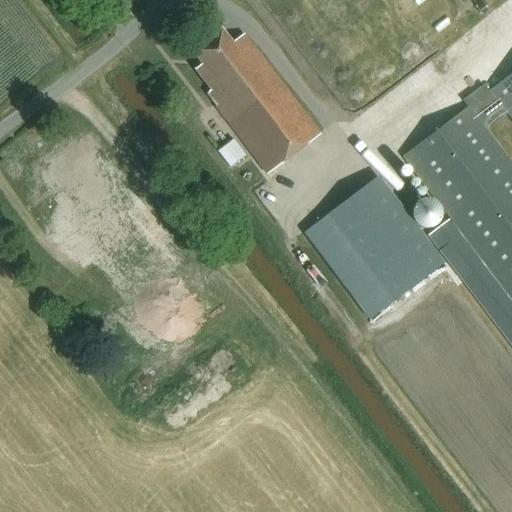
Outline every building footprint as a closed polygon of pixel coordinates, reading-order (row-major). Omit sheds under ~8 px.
[(308,0),(280,21),(340,101),(473,0),(308,0)] [(263,176),(317,136),(241,36),(228,45),(218,31),(189,53),(203,71),(196,76),(208,92),(204,94),(213,107),(211,108),(263,176)] [(511,76),(489,94),(483,87),(464,102),(469,109),(481,125),(502,110),(507,116),(511,122),(511,76)] [(469,109),(402,159),(511,305),(511,165),(481,125),(469,109)] [(113,190),(111,192),(87,164),(56,190),(94,233),(126,205),(113,190)] [(388,307),(443,265),(377,179),(303,235),(368,322),(382,311),(386,315),(391,311),(388,307)] [(5,235),(0,238),(0,249),(19,275),(28,268),(5,235)]
